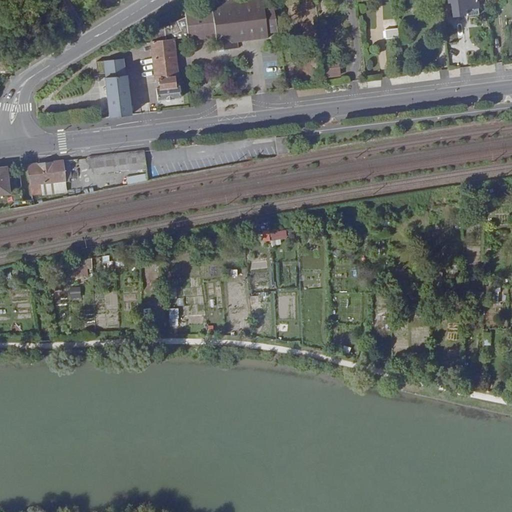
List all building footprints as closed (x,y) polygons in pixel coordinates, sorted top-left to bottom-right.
[(206,0),(207,7),(212,7),(213,11),(186,14),(186,17),(171,24),(171,27),(169,28),(168,25),(166,26),(166,28),(165,28),(165,26),(142,36),(143,44),(154,56),(157,80),(160,79),(161,88),(157,88),(159,101),(167,99),(167,101),(173,100),(173,99),(181,98),(180,86),(175,86),(174,77),(178,77),(175,53),(174,53),(173,41),(174,41),(173,39),(216,33),(218,49),(220,49),(220,48),(227,47),(227,48),(239,47),(238,40),(268,36),(268,31),(278,30),(272,0),(206,0)] [(478,8),(476,0),(447,0),(448,3),(451,3),(453,17),(454,17),(454,19),(462,18),(462,16),(464,16),(463,10),(478,8)] [(476,0),(478,8),(486,7),(485,2),(485,0),(476,0)] [(386,39),(402,37),(401,28),(384,30),(386,39)] [(280,46),(283,64),(291,62),(289,45),(280,46)] [(123,59),(104,61),(106,78),(105,78),(109,118),(131,115),(127,75),(125,75),(123,59)] [(322,61),(324,77),(339,75),(337,59),(322,61)] [(275,137),(275,138),(277,155),(290,153),(287,136),(275,137)] [(144,151),(91,158),(93,169),(93,174),(146,167),(144,151)] [(64,161),(66,180),(69,180),(72,177),(70,160),(64,161)] [(66,180),(64,161),(27,165),(30,186),(41,185),(66,182),(66,180)] [(6,168),(0,168),(0,195),(9,194),(6,168)] [(145,173),(126,177),(128,184),(147,180),(145,173)] [(41,185),(30,186),(31,196),(42,194),(41,185)] [(92,275),(91,259),(70,260),(71,276),(92,275)] [(81,299),(81,287),(71,287),(70,298),(81,299)] [(180,317),(179,307),(169,307),(170,318),(180,317)] [(288,337),(290,323),(279,322),(278,336),(288,337)]
